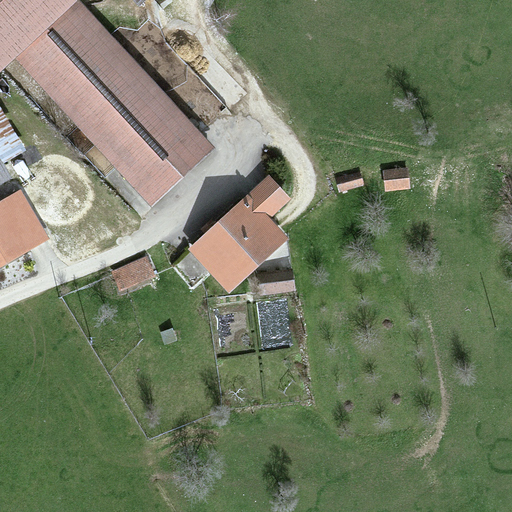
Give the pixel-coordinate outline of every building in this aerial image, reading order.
[(74,0),(0,0),(0,78),(16,64),(149,209),(213,151),(74,0)] [(128,0),(136,8),(145,0),(128,0)] [(0,185),(9,181),(0,164),(14,157),(0,130),(0,185)] [(265,182),(191,254),(236,300),(295,243),(275,222),(290,207),(265,182)] [(20,189),(0,200),(0,267),(49,239),(20,189)]
